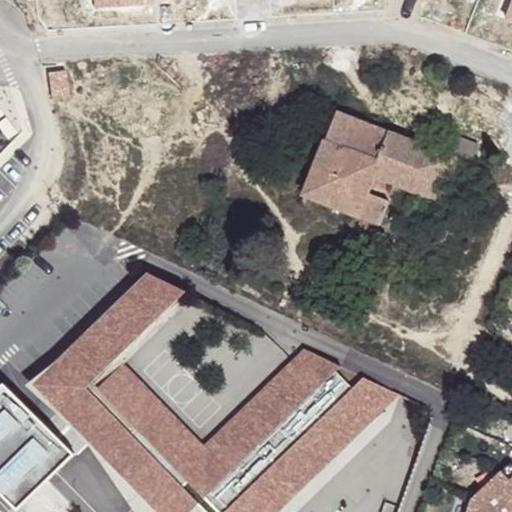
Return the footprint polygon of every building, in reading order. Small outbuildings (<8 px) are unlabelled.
[(458,146),(443,141),(337,101),(305,183),(380,212),(392,183),(403,187),(408,177),(430,185),(426,194),(438,199),(458,146)] [(318,137),(306,132),(304,137),(315,143),(318,137)] [(447,134),(443,141),(458,146),(461,140),(447,134)] [(147,267),(31,377),(106,455),(161,511),(271,511),(394,393),(364,376),(353,385),(336,368),(339,363),(305,349),(297,356),(202,445),(122,358),(92,386),(82,376),(183,287),(147,267)] [(185,300),(183,287),(82,376),(92,386),(122,358),(185,300)] [(5,384),(0,388),(0,497),(10,508),(70,451),(5,384)] [(394,393),(271,511),(296,511),(391,420),(394,393)] [(161,511),(106,455),(140,511),(161,511)] [(511,511),(511,478),(511,480),(502,471),(482,490),(487,494),(481,505),(471,500),(467,511),(511,511)] [(487,494),(482,490),(471,500),(481,505),(487,494)]
